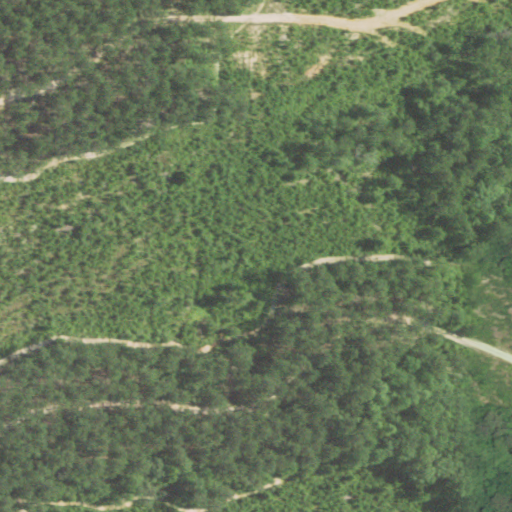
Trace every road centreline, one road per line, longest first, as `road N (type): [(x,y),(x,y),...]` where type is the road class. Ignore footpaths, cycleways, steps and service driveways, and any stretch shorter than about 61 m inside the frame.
road 1 (residential): [(0,480),(126,419),(251,399),(336,339),(426,334),(511,395)]
road 2 (residential): [(0,97),(211,13),(276,0)]
